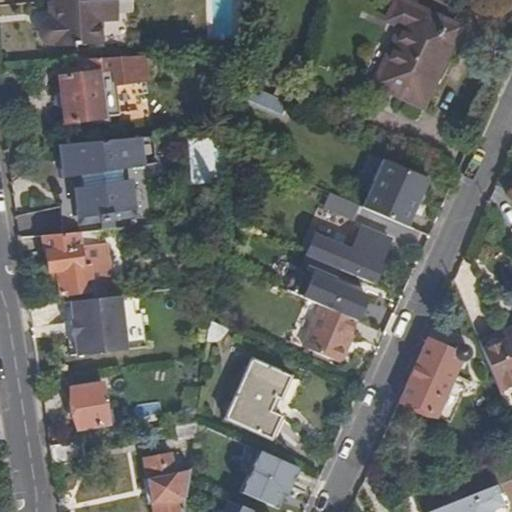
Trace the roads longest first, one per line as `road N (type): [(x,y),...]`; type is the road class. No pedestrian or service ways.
road 1 (residential): [(328,511),(509,112)]
road 2 (residential): [(36,511),(0,288)]
